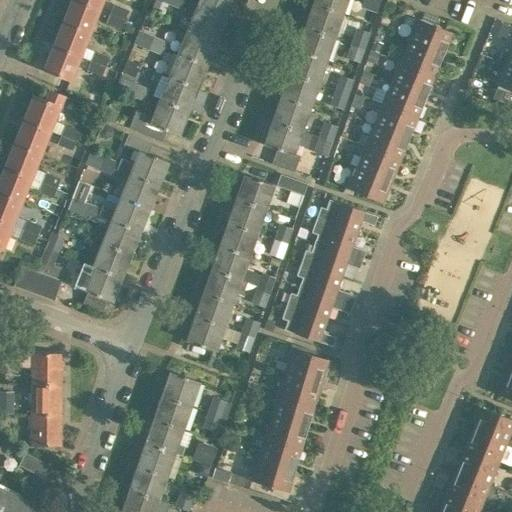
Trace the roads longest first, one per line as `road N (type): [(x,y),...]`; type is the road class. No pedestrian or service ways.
road 1 (residential): [(312,511),(353,377),(353,352),(396,228),(418,203),(447,137),(511,136)]
road 2 (residential): [(127,348),(267,0)]
road 3 (residential): [(511,275),(471,373),(456,380),(403,511)]
road 4 (residential): [(71,511),(127,348)]
road 5 (residential): [(127,348),(0,299)]
